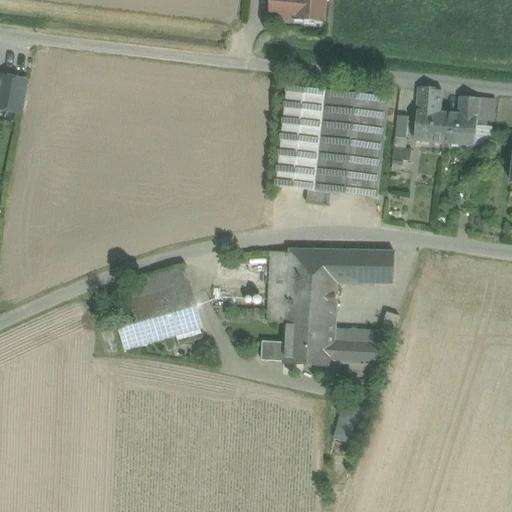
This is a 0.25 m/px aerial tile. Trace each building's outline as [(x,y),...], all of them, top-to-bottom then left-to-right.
[(269,0),(269,18),(300,20),(300,0),(269,0)] [(300,0),(300,20),(310,21),(311,19),(309,19),(310,2),(328,3),(328,0),(300,0)] [(290,87),(280,188),(381,199),(392,98),(290,87)] [(414,141),(443,145),(447,114),(418,110),(414,141)] [(478,118),(447,114),(443,145),(474,149),(478,118)] [(398,135),(412,137),(415,117),(400,115),(398,135)] [(494,148),(494,121),(482,121),(482,148),(494,148)] [(189,265),(132,280),(143,325),(122,330),(128,351),(206,332),(189,265)] [(334,367),(337,327),(285,323),(282,363),(334,367)] [(336,439),(356,444),(364,416),(344,410),(336,439)]
